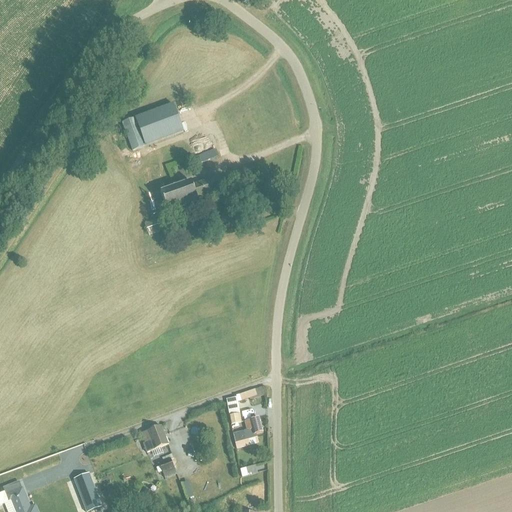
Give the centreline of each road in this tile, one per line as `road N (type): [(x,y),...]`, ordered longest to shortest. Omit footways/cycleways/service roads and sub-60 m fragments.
road 1 (unclassified): [(277,378),(276,321),(318,152),(311,105),(294,68),(263,29),(225,0)]
road 2 (track): [(0,262),(171,0)]
road 3 (unclassified): [(0,181),(86,52),(164,0)]
road 4 (unclassified): [(82,449),(277,378)]
road 5 (unclassified): [(276,511),(277,378)]
